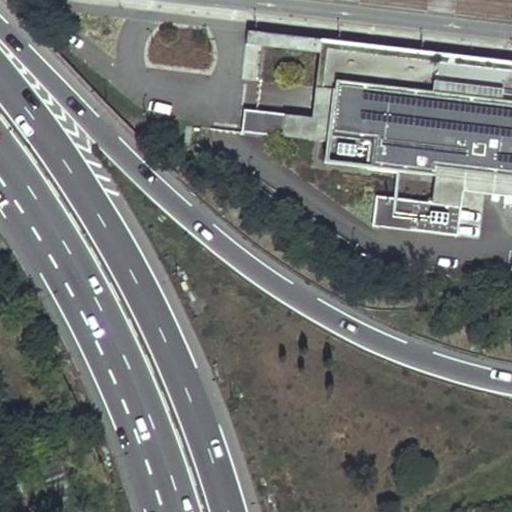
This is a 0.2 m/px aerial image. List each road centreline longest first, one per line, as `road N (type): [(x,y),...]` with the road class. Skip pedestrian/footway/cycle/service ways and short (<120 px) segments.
road 1 (motorway): [(511,384),(420,360),(271,282),(157,188),(0,20)]
road 2 (trunk): [(228,511),(183,378),(130,269),(0,75)]
road 3 (motorway): [(0,163),(95,310),(170,511)]
road 4 (secondary): [(213,0),(511,32)]
